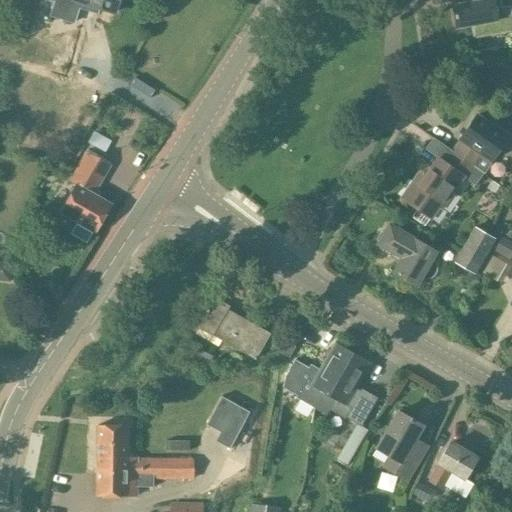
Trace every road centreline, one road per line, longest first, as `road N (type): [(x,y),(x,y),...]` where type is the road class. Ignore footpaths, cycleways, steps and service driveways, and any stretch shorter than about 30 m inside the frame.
road 1 (residential): [(289,272),(364,147),(386,85),(392,0)]
road 2 (tertiary): [(511,398),(289,272)]
road 3 (tertiary): [(162,184),(33,383)]
road 4 (tertiary): [(162,184),(275,0)]
road 5 (tertiary): [(289,272),(162,184)]
